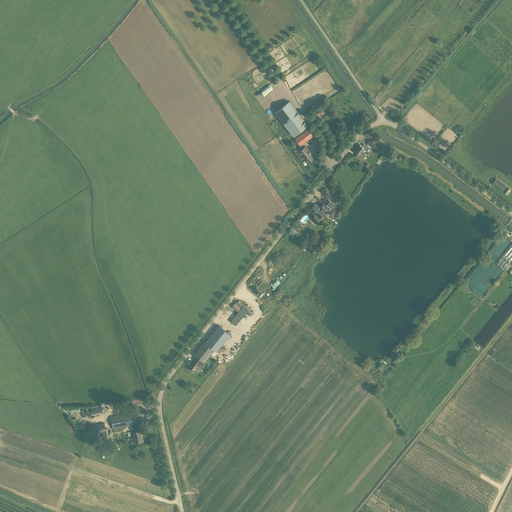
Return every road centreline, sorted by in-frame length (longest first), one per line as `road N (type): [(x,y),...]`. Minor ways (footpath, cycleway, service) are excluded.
road 1 (unclassified): [(511,215),(381,119),(351,142),(161,386)]
road 2 (unclassified): [(180,511),(157,409),(161,386)]
